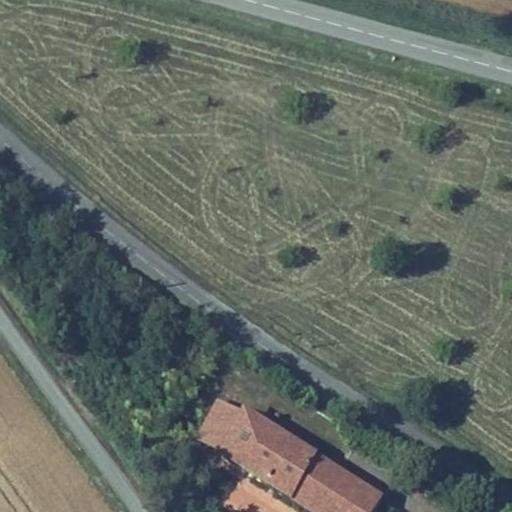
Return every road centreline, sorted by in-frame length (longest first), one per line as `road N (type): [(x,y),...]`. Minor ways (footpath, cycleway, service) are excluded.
road 1 (tertiary): [(511,492),(328,377),(0,115)]
road 2 (tertiary): [(511,69),(255,0)]
road 3 (tertiary): [(156,511),(0,307)]
